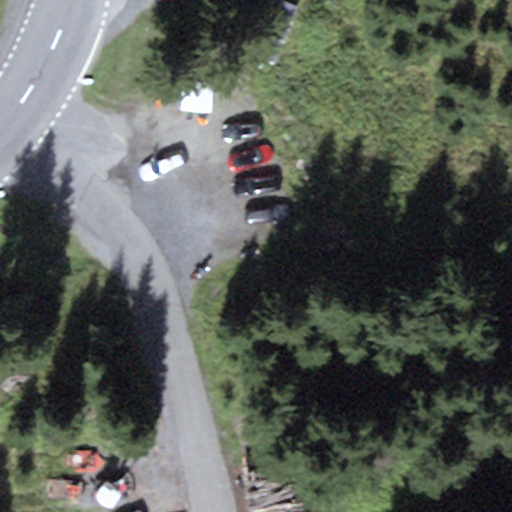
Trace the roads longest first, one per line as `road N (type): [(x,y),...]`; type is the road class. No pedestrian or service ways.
road 1 (track): [(214,511),(161,292),(92,199),(4,130)]
road 2 (secondary): [(70,0),(0,134)]
